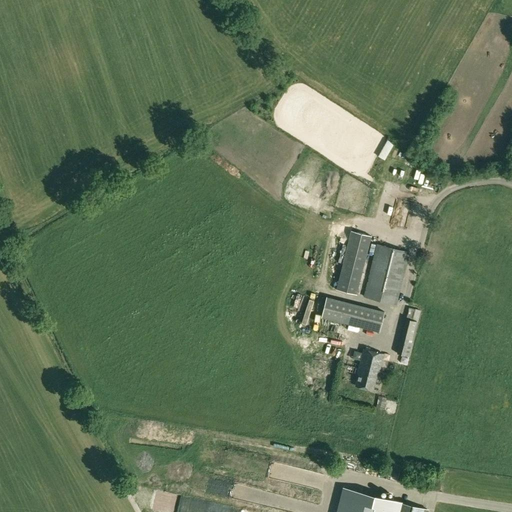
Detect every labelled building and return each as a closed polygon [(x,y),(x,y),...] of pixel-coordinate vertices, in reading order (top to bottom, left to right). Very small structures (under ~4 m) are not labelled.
[(370,205),(378,212),(381,208),(373,201),(370,205)] [(397,219),(403,219),(403,211),(413,211),(412,201),(396,202),(397,219)] [(336,289),(356,294),(371,235),(351,230),(336,289)] [(396,304),(409,252),(377,244),(364,296),(396,304)] [(379,331),(384,312),(326,297),(321,316),(379,331)] [(406,319),(397,353),(409,356),(417,322),(406,319)] [(358,367),(355,367),(356,363),(347,361),(345,369),(357,372),(358,373),(355,385),(373,390),(376,377),(377,377),(383,353),(363,348),(358,367)] [(400,483),(402,464),(390,463),(388,482),(400,483)] [(405,511),(408,504),(343,488),(336,511),(405,511)]
